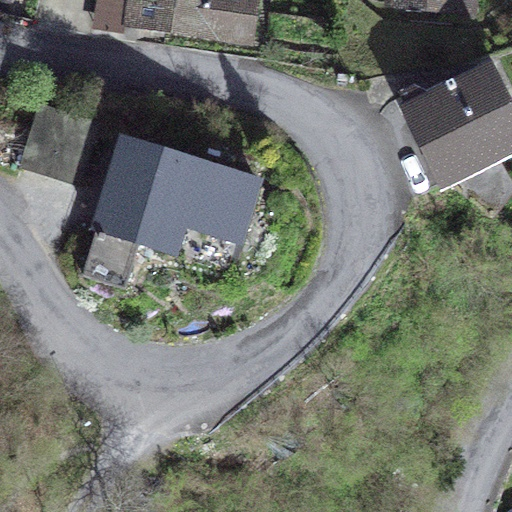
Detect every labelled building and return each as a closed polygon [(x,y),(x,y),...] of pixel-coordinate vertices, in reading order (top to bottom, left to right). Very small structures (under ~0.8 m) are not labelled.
[(133,0),(130,25),(249,42),(254,0),(133,0)] [(394,0),(394,7),(462,14),(463,0),(394,0)] [(475,16),(476,0),(463,0),(462,14),(475,16)] [(511,192),(511,186),(496,161),(511,152),(511,126),(486,73),(454,89),(452,83),(446,86),(449,91),(426,102),(416,91),(403,97),(446,185),(493,219),(511,192)] [(40,108),(21,169),(82,188),(101,127),(40,108)] [(140,243),(228,270),(254,187),(125,147),(100,231),(108,233),(140,243)] [(126,291),(128,283),(140,243),(108,233),(106,238),(102,237),(100,242),(105,243),(100,258),(91,255),(84,278),(126,291)]
